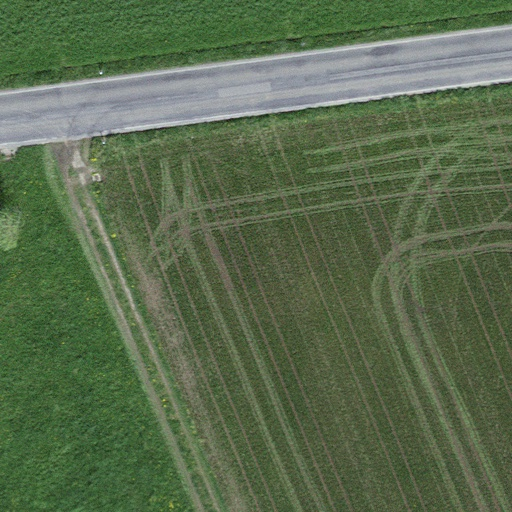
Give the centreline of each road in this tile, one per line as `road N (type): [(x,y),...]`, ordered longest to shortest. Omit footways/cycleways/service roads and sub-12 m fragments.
road 1 (tertiary): [(511,56),(0,122)]
road 2 (track): [(216,511),(54,116)]
